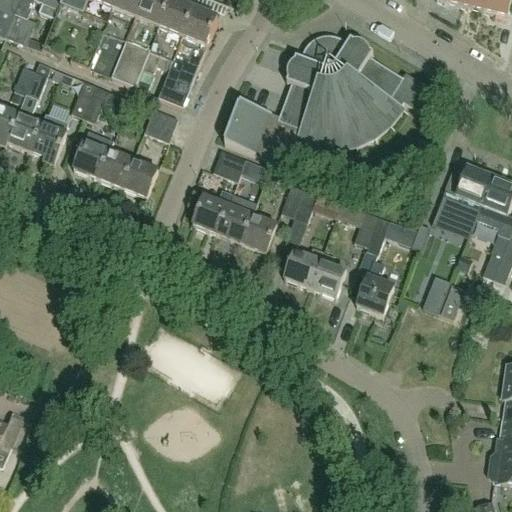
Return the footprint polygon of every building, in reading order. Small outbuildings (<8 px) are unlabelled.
[(32,12),(20,8),(0,0),(0,42),(5,45),(5,44),(25,52),(35,28),(26,24),(32,12)] [(0,0),(20,8),(32,12),(34,6),(36,0),(0,0)] [(65,1),(65,0),(36,0),(34,6),(41,9),(37,19),(54,26),(56,21),(65,1)] [(88,11),(83,23),(107,32),(120,0),(65,0),(65,1),(88,11)] [(126,50),(147,0),(120,0),(107,32),(104,41),(126,50)] [(144,76),(172,7),(153,0),(147,0),(126,50),(112,86),(136,95),(144,76)] [(459,10),(461,0),(436,0),(435,4),(459,10)] [(483,15),(486,0),(461,0),(459,10),(483,15)] [(507,21),(511,0),(486,0),(483,15),(507,21)] [(174,69),(195,17),(172,7),(144,76),(153,80),(160,64),(173,69),(174,69)] [(197,80),(207,55),(219,27),(195,17),(174,69),(173,69),(159,104),(183,114),(197,80)] [(417,116),(430,95),(406,79),(403,84),(370,63),(373,58),(351,44),(348,49),(341,44),(339,44),(335,42),(332,42),(329,42),(326,42),(322,42),(318,44),(316,44),(314,46),(311,48),(308,50),(307,53),(305,54),(304,56),(304,58),(301,64),(296,62),(287,87),(292,89),(280,122),(272,119),(241,107),(233,127),(230,130),(229,131),(227,135),(226,137),(226,140),(226,142),(226,146),(225,149),(256,161),(283,171),(292,145),(297,146),(296,149),(301,151),(307,153),(313,154),(316,154),(321,155),(327,156),(330,156),(336,155),(339,155),(345,154),(348,153),(353,152),(356,151),(362,149),(364,148),(370,145),(373,143),(378,140),(380,138),(383,136),(387,132),(392,128),(396,123),(398,121),(401,115),(403,113),(401,111),(404,108),(417,116)] [(31,124),(48,83),(52,73),(40,69),(36,78),(26,102),(19,120),(7,149),(31,159),(43,129),(31,124)] [(26,102),(36,78),(24,73),(14,97),(26,102)] [(144,76),(136,95),(147,100),(154,81),(153,80),(144,76)] [(63,78),(60,86),(70,90),(73,82),(63,78)] [(83,125),(93,101),(96,92),(85,87),(72,120),(83,125)] [(95,129),(105,106),(93,101),(83,125),(95,129)] [(0,146),(7,149),(19,120),(0,111),(0,146)] [(173,137),(178,125),(154,116),(149,128),(173,137)] [(55,168),(67,138),(66,138),(69,129),(46,120),(43,129),(31,159),(55,168)] [(169,149),(173,137),(149,128),(144,139),(169,149)] [(98,186),(110,157),(85,147),(74,176),(98,186)] [(122,195),(134,166),(110,157),(98,186),(122,195)] [(246,167),(222,157),(217,168),(242,178),(246,167)] [(147,205),(158,176),(134,166),(122,195),(147,205)] [(242,178),(217,168),(213,179),(238,188),(242,178)] [(435,223),(472,238),(482,213),(481,213),(493,183),(468,173),(461,189),(450,185),(435,223)] [(507,223),(511,209),(511,190),(493,183),(481,213),(507,223)] [(281,219),(295,224),(305,196),(292,191),(281,219)] [(318,201),(305,196),(295,224),(285,253),(297,258),(307,229),(318,201)] [(217,241),(228,211),(233,200),(223,197),(219,208),(204,202),(192,231),(217,241)] [(241,250),(252,221),(253,221),(259,204),(248,200),(242,216),(228,211),(217,241),(241,250)] [(354,248),(368,254),(379,223),(365,218),(354,248)] [(266,259),(277,230),(255,222),(253,221),(252,221),(241,250),(255,256),(266,259)] [(379,223),(368,254),(367,257),(378,261),(391,228),(379,223)] [(423,257),(431,235),(420,231),(412,253),(423,257)] [(482,281),(494,286),(510,245),(498,240),(491,257),(482,281)] [(511,245),(510,245),(494,286),(504,290),(511,268),(511,245)] [(320,267),(324,257),(312,252),(308,262),(295,257),(284,286),(310,296),(320,267)] [(410,260),(406,286),(422,288),(426,262),(410,260)] [(473,266),(462,262),(458,272),(469,276),(473,266)] [(335,305),(346,276),(320,267),(310,296),(335,305)] [(383,323),(395,292),(379,286),(385,271),(374,267),(357,313),(383,323)] [(435,282),(423,313),(438,320),(451,288),(435,282)] [(453,291),(441,321),(454,326),(466,296),(453,291)] [(511,371),(506,371),(502,405),(505,405),(497,458),(495,458),(490,461),(488,482),(491,487),(493,487),(493,488),(511,490),(511,371)] [(0,449),(10,454),(23,426),(10,421),(6,430),(0,427),(0,449)]
